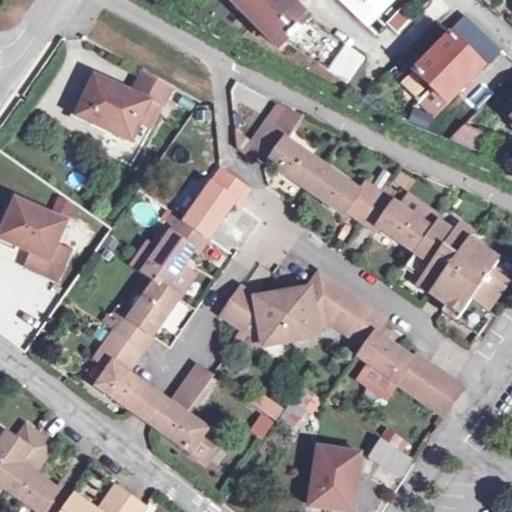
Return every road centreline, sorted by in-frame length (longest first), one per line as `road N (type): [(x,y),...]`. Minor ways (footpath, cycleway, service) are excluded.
road 1 (residential): [(201,511),(0,354)]
road 2 (unknown): [(438,0),(388,51),(374,49),(325,0)]
